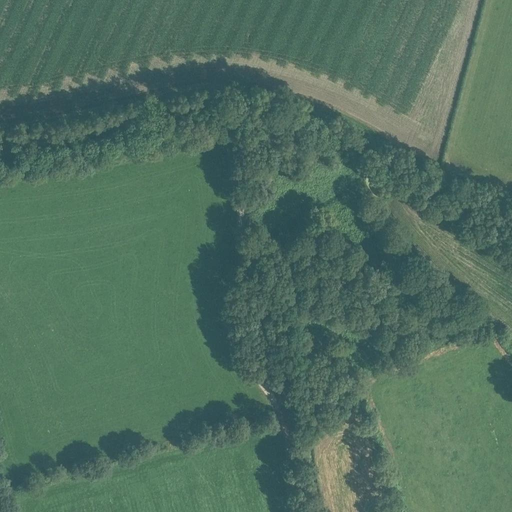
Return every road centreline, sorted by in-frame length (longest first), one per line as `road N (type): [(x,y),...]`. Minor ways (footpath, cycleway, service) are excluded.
road 1 (track): [(300,511),(287,433),(240,341),(239,147),(225,88)]
road 2 (track): [(0,123),(225,88)]
